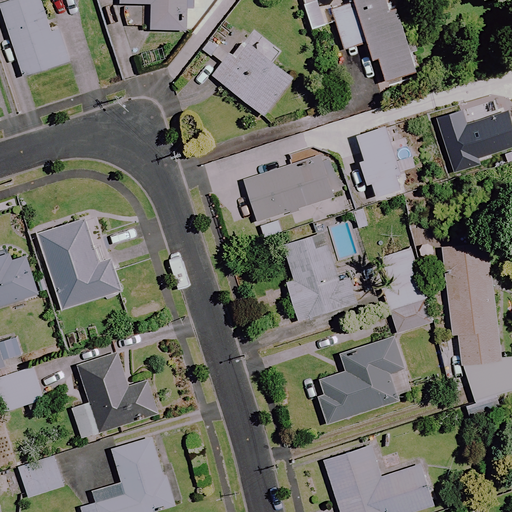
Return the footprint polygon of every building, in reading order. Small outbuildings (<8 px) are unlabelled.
[(49,30),(39,0),(9,0),(0,3),(0,6),(22,77),(68,62),(57,27),(49,30)] [(186,31),(186,0),(120,0),(121,4),(151,4),(150,30),(186,31)] [(367,44),(370,58),(377,56),(383,81),(421,71),(402,0),(354,0),(356,5),(331,12),(341,51),(367,44)] [(293,79),(242,39),(212,77),(263,117),(293,79)] [(435,160),(427,128),(398,135),(406,167),(435,160)] [(332,199),(316,147),(284,157),(288,168),(244,182),(257,223),(332,199)] [(105,258),(92,216),(44,231),(67,306),(128,288),(117,254),(105,258)] [(315,249),(311,235),(282,245),(293,281),(285,283),(298,322),(355,304),(346,276),(337,279),(326,246),(315,249)] [(501,354),(484,239),(439,246),(452,336),(459,335),(463,366),(463,367),(473,403),(511,392),(511,353),(501,356),(501,354)] [(394,309),(430,297),(415,245),(387,254),(394,279),(385,281),(394,309)] [(28,248),(0,255),(0,305),(41,293),(33,264),(28,248)] [(430,297),(394,309),(400,330),(437,319),(430,297)] [(416,387),(398,333),(345,350),(351,368),(324,377),(328,390),(321,392),(331,421),(401,398),(399,393),(416,387)] [(135,384),(125,350),(83,363),(95,399),(77,405),(87,435),(163,411),(153,378),(135,384)] [(45,397),(34,364),(0,376),(0,389),(7,410),(45,397)] [(150,511),(178,504),(156,434),(111,448),(125,494),(80,508),(81,511),(150,511)] [(384,474),(376,446),(324,463),(339,511),(413,511),(432,506),(419,463),(384,474)] [(63,486),(53,454),(17,465),(28,497),(63,486)] [(18,492),(12,475),(0,479),(0,496),(1,498),(18,492)]
